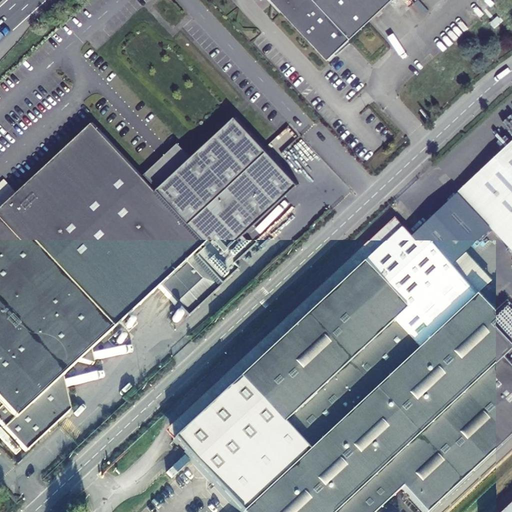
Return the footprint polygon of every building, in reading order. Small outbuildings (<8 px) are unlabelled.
[(166,0),(157,0),(151,6),(173,27),(183,17),(166,0)] [(271,0),(328,61),(392,0),(271,0)] [(86,360),(90,357),(88,343),(156,280),(191,320),(241,272),(237,268),(259,247),(249,236),(304,185),(240,117),(196,159),(182,143),(147,177),(97,124),(0,215),(0,425),(23,449),(67,408),(59,372),(73,357),(86,360)] [(511,141),(460,190),(511,245),(511,141)] [(0,208),(17,192),(4,178),(0,182),(0,208)] [(511,338),(409,229),(243,385),(309,453),(245,511),(373,511),(400,487),(423,511),(426,511),(511,430),(511,360),(502,351),(511,342),(511,338)] [(177,444),(239,511),(245,511),(309,453),(243,385),(177,444)] [(511,511),(511,503),(502,511),(511,511)]
